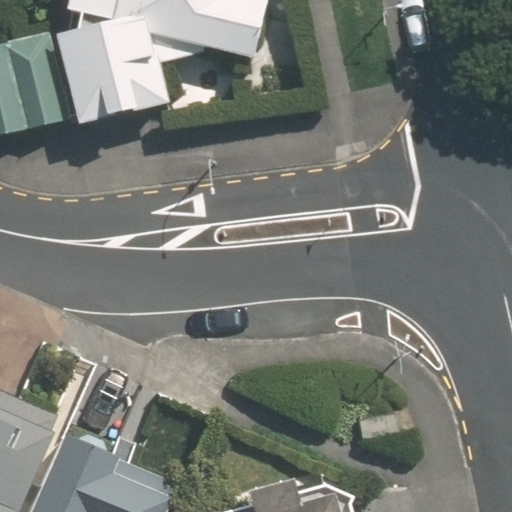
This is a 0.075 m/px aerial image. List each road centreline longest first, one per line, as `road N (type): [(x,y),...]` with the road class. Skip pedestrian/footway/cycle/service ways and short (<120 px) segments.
road 1 (residential): [(482,197),(129,242),(0,231)]
road 2 (residential): [(439,0),(482,197)]
road 3 (residential): [(482,197),(511,329)]
